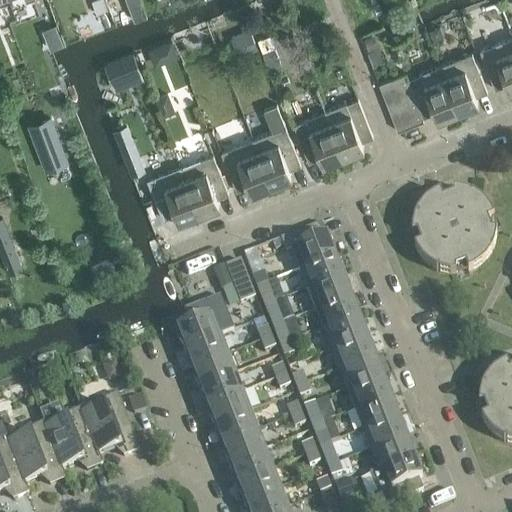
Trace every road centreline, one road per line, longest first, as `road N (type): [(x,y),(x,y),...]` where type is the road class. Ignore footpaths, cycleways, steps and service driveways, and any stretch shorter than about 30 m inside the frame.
road 1 (residential): [(471,511),(349,190)]
road 2 (residential): [(349,190),(511,130)]
road 3 (residential): [(192,248),(349,190)]
road 4 (residential): [(198,476),(162,334)]
